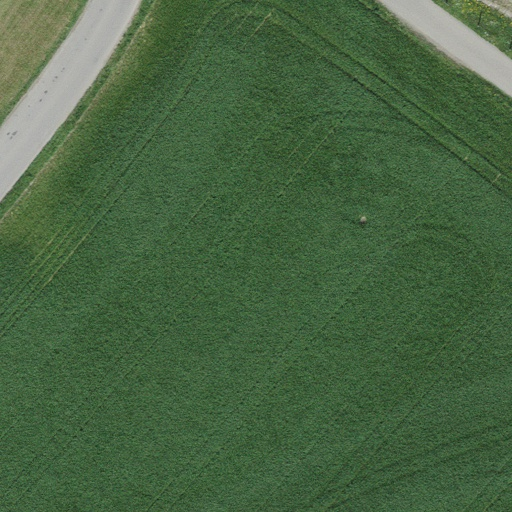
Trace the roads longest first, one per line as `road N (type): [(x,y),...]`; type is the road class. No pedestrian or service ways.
road 1 (residential): [(120,0),(0,160)]
road 2 (residential): [(406,0),(511,77)]
